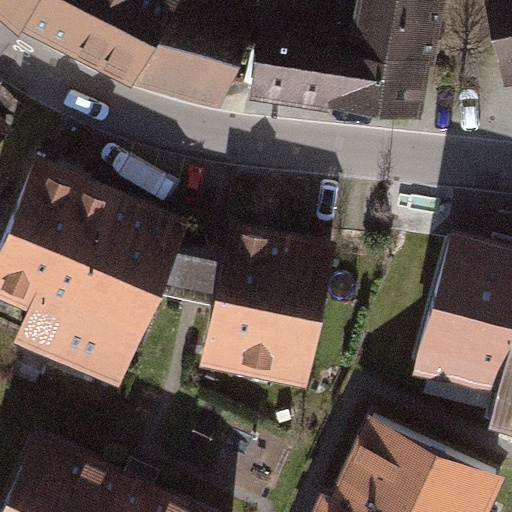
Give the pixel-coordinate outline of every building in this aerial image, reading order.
[(2,0),(10,7),(138,73),(217,94),(221,83),(236,87),(254,82),(416,104),(433,0),(365,0),(361,27),(323,21),(325,0),(266,0),(260,40),(247,34),(255,18),(223,0),(2,0)] [(511,0),(493,0),(507,65),(511,64),(511,0)] [(0,132),(23,107),(0,86),(0,132)] [(180,220),(37,159),(0,245),(0,275),(41,292),(25,329),(117,368),(153,283),(174,235),(180,220)] [(511,240),(449,225),(416,363),(511,385),(511,240)] [(330,245),(231,226),(228,245),(201,240),(174,235),(153,283),(192,292),(217,297),(209,342),(307,362),(330,245)] [(489,511),(511,465),(373,402),(323,511),(489,511)] [(199,511),(134,481),(30,430),(0,491),(0,511),(199,511)]
